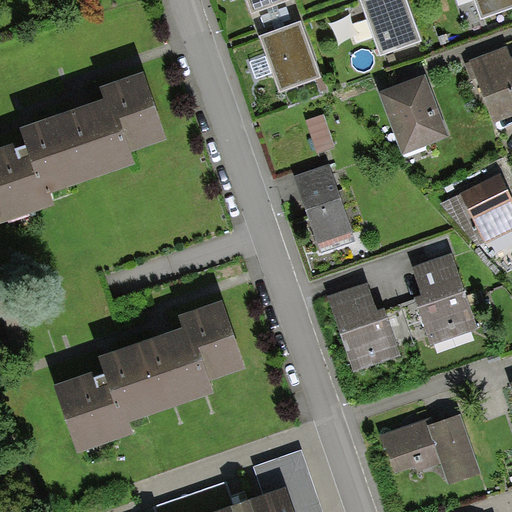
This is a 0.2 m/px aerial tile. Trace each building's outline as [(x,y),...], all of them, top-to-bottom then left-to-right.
[(248,0),(253,12),(287,0),(248,0)] [(405,0),(369,0),(363,2),(381,55),(420,41),(405,0)] [(511,0),(475,0),(482,19),(511,7),(511,0)] [(302,24),(261,39),(280,93),(322,78),(302,24)] [(497,114),(511,108),(511,59),(507,47),(465,63),(473,84),(484,80),(497,114)] [(32,141),(0,152),(0,220),(1,223),(62,202),(58,190),(140,162),(135,150),(170,138),(149,76),(109,90),(114,102),(28,131),(32,141)] [(426,81),(382,98),(404,154),(448,137),(426,81)] [(323,116),(305,122),(314,150),(332,144),(323,116)] [(330,171),(298,181),(318,243),(350,233),(330,171)] [(511,228),(511,200),(499,179),(455,204),(480,247),(511,228)] [(426,295),(412,301),(430,349),(478,331),(451,258),(417,271),(426,295)] [(368,288),(329,300),(352,371),(400,355),(385,311),(376,314),(368,288)] [(109,370),(56,388),(78,451),(139,431),(135,419),(217,391),(213,378),(247,366),(226,305),(187,318),(191,330),(105,359),(109,370)] [(432,419),(382,438),(396,475),(436,460),(445,484),(480,471),(460,420),(435,429),(432,419)] [(299,511),(292,490),(227,511),(299,511)]
